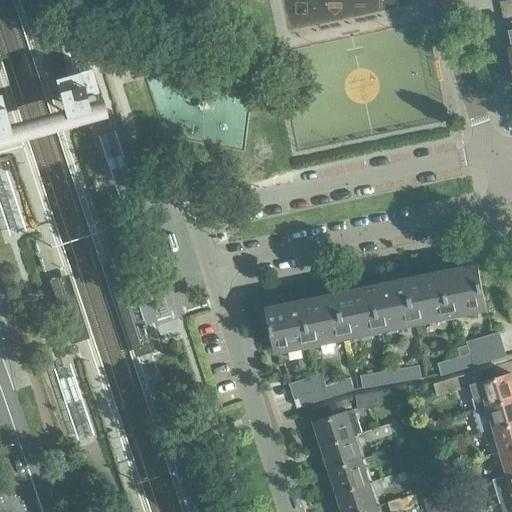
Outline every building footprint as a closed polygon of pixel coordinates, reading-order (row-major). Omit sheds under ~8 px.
[(511,0),(501,2),(504,18),(511,16),(511,21),(510,22),(511,29),(511,31),(511,48),(511,53),(511,0)] [(416,322),(486,308),(477,265),(445,271),(445,273),(438,274),(438,273),(407,279),(416,322)] [(407,279),(377,285),(376,286),(377,287),(369,288),(369,287),(368,287),(338,293),(347,336),(416,322),(407,279)] [(153,351),(142,319),(129,280),(119,285),(142,354),(153,351)] [(268,308),(277,350),(347,336),(338,293),(307,300),(307,301),(300,303),(300,301),(268,308)] [(502,343),(499,332),(467,341),(468,345),(457,348),(459,356),(502,343)] [(459,356),(463,369),(506,356),(502,343),(459,356)] [(463,369),(459,356),(438,362),(442,375),(463,369)] [(389,371),(391,383),(421,378),(419,366),(389,371)] [(391,383),(389,371),(360,376),(362,388),(391,383)] [(291,383),(294,395),(325,385),(321,373),(291,383)] [(478,407),(484,405),(511,397),(511,375),(511,374),(478,383),(472,385),(475,395),(470,396),(474,408),(478,407)] [(469,386),(466,375),(435,384),(438,394),(469,386)] [(354,390),(349,377),(325,385),(329,398),(354,390)] [(294,395),(298,408),(329,398),(325,385),(294,395)] [(382,404),(380,392),(356,396),(358,408),(382,404)] [(493,428),(511,422),(511,397),(484,405),(488,417),(489,416),(493,428)] [(315,421),(323,446),(359,435),(362,434),(362,433),(355,410),(315,421)] [(434,420),(421,424),(423,433),(437,429),(434,420)] [(492,454),(498,452),(511,447),(511,422),(493,428),(485,431),(492,454)] [(389,425),(365,433),(368,441),(391,433),(389,425)] [(331,470),(335,468),(367,459),(359,435),(323,446),(331,470)] [(503,463),(506,474),(511,472),(511,447),(498,452),(501,464),(503,463)] [(393,450),(385,452),(387,460),(395,457),(393,450)] [(385,452),(373,456),(373,457),(374,459),(375,465),(388,461),(387,460),(385,452)] [(444,456),(436,459),(439,471),(448,469),(444,456)] [(331,470),(338,493),(374,482),(367,459),(335,468),(331,470)] [(405,472),(394,476),(396,483),(407,480),(405,472)] [(391,476),(380,479),(383,488),(393,485),(391,476)] [(455,489),(452,478),(443,481),(446,492),(455,489)] [(374,482),(338,493),(344,511),(361,511),(382,506),(374,482)] [(400,500),(388,503),(391,511),(402,508),(400,500)] [(461,511),(459,503),(450,505),(452,511),(461,511)]
